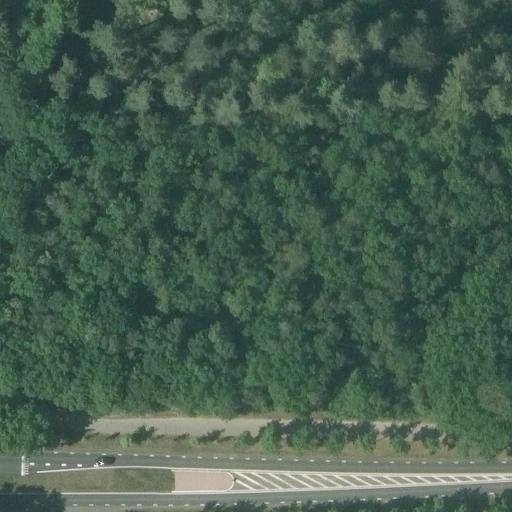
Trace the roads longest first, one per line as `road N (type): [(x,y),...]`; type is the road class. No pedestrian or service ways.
road 1 (unclassified): [(511,431),(86,424),(0,403)]
road 2 (primary): [(0,499),(511,485)]
road 3 (primary): [(511,468),(0,457)]
